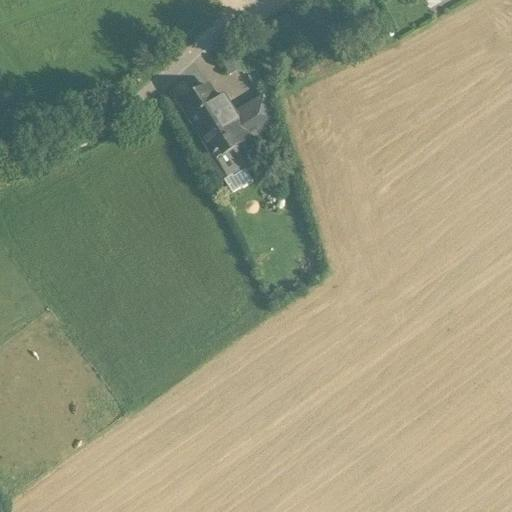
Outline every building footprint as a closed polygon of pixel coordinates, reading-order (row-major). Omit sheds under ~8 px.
[(229,47),(216,54),(228,74),(240,67),(229,47)] [(245,74),(241,66),(240,67),(228,74),(229,77),(243,75),(245,74)] [(209,87),(181,105),(212,154),(228,144),(229,144),(216,124),(233,113),(224,98),(218,102),(209,87)] [(263,100),(235,117),(250,139),(277,122),(263,100)] [(235,117),(233,113),(216,124),(229,144),(228,144),(232,150),(250,139),(235,117)]
